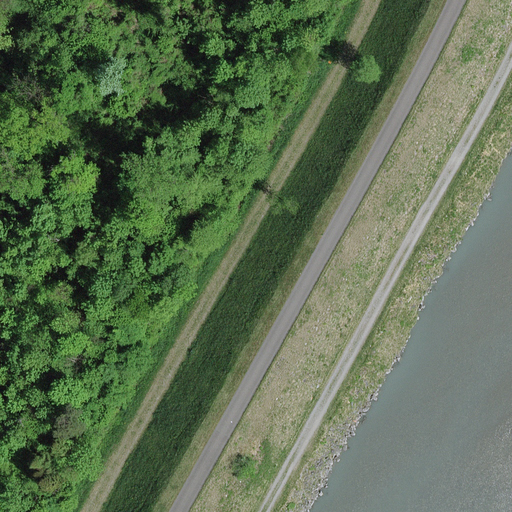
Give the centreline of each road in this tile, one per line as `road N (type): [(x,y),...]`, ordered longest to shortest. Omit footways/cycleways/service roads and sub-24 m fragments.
road 1 (track): [(458,0),(179,511)]
road 2 (track): [(511,50),(263,511)]
